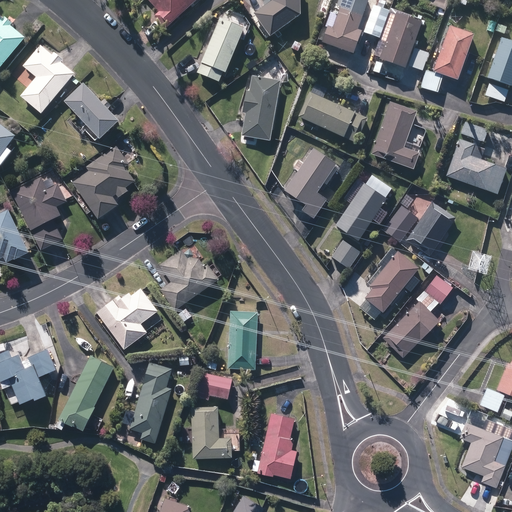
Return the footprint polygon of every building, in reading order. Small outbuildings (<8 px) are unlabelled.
[(155,18),(167,30),(198,0),(147,0),(160,13),(155,18)] [(254,15),(270,38),(301,17),(300,0),(272,0),(272,2),(254,15)] [(364,34),(380,40),(390,13),(383,10),(386,3),(380,1),(377,8),(374,7),(364,34)] [(322,44),(354,56),(362,33),(358,31),(363,17),(341,9),(338,17),(333,15),(322,44)] [(380,61),(405,70),(422,24),(397,15),(380,61)] [(0,69),(25,39),(10,27),(12,24),(5,18),(3,20),(0,17),(0,69)] [(198,75),(219,83),(223,74),(226,75),(245,30),(221,20),(198,75)] [(421,88),(437,94),(443,77),(457,82),(474,36),(450,27),(433,75),(427,73),(421,88)] [(487,79),(511,89),(511,88),(511,42),(502,39),(487,79)] [(291,50),(298,53),(302,46),(295,42),(291,50)] [(21,98),(42,116),(75,75),(61,64),(63,61),(55,54),(53,57),(41,46),(23,68),(37,79),(21,98)] [(409,67),(423,72),(430,54),(415,49),(409,67)] [(242,137),(270,142),(281,82),(253,77),(250,93),(248,92),(244,115),(247,115),(242,137)] [(64,103),(101,141),(120,123),(84,84),(64,103)] [(485,97),(505,104),(509,92),(489,85),(485,97)] [(299,118),(356,145),(368,120),(324,99),(327,91),(315,86),(311,94),(310,93),(299,118)] [(371,156),(414,172),(420,155),(418,155),(421,147),(407,142),(418,113),(391,103),(371,156)] [(6,125),(18,136),(22,130),(10,120),(6,125)] [(465,123),(460,136),(482,144),(487,131),(465,123)] [(0,158),(16,138),(0,125),(0,158)] [(446,178),(498,197),(507,170),(471,157),(475,146),(460,140),(446,178)] [(347,150),(353,153),(356,145),(350,143),(347,150)] [(74,184),(99,221),(119,207),(113,199),(117,196),(119,199),(128,193),(126,190),(135,183),(126,169),(130,166),(117,148),(87,168),(90,173),(74,184)] [(302,213),(314,221),(327,201),(317,195),(337,166),(314,150),(285,193),(306,207),(302,213)] [(13,194),(42,252),(63,241),(54,221),(61,218),(56,209),(67,203),(58,185),(55,187),(51,180),(44,183),(42,179),(13,194)] [(336,227),(359,243),(388,201),(365,185),(364,187),(358,183),(349,196),(355,200),(336,227)] [(409,192),(414,196),(418,190),(413,186),(409,192)] [(401,205),(409,210),(415,202),(407,196),(401,205)] [(422,253),(430,258),(456,220),(449,214),(453,208),(444,202),(440,209),(433,204),(407,242),(415,248),(412,252),(419,257),(422,253)] [(384,231),(401,244),(419,220),(402,207),(384,231)] [(0,261),(5,259),(8,265),(15,261),(15,262),(30,255),(9,212),(0,215),(0,261)] [(26,242),(30,249),(35,246),(31,240),(26,242)] [(332,258),(349,270),(361,254),(344,242),(332,258)] [(161,291),(175,312),(219,282),(208,266),(205,269),(199,261),(190,259),(188,260),(182,252),(160,267),(172,284),(161,291)] [(366,300),(384,314),(419,270),(398,253),(369,288),(373,291),(366,300)] [(425,273),(430,276),(434,271),(429,268),(425,273)] [(424,293),(441,305),(453,289),(436,277),(424,293)] [(98,314),(125,352),(148,335),(146,332),(161,321),(157,315),(158,313),(142,290),(131,298),(129,295),(122,300),(120,298),(98,314)] [(383,341),(404,360),(420,343),(421,343),(440,322),(420,303),(383,341)] [(178,316),(184,324),(192,319),(186,310),(178,316)] [(229,370),(255,371),(258,314),(231,313),(229,370)] [(12,387),(21,406),(35,401),(35,403),(47,398),(39,380),(57,372),(47,351),(28,360),(32,368),(30,368),(28,364),(23,366),(19,356),(12,359),(9,352),(0,355),(0,361),(1,364),(0,364),(0,380),(5,391),(12,387)] [(71,428),(81,433),(93,410),(92,410),(112,370),(89,358),(56,423),(58,424),(56,428),(61,431),(63,426),(70,430),(71,428)] [(180,359),(180,368),(189,367),(189,359),(180,359)] [(497,391),(511,397),(511,362),(511,366),(508,365),(497,391)] [(141,441),(156,445),(172,390),(167,389),(172,371),(150,364),(134,416),(131,416),(128,424),(131,425),(130,430),(143,434),(141,441)] [(196,399),(209,401),(210,397),(228,401),(233,381),(201,374),(196,399)] [(480,407),(498,414),(505,397),(488,389),(480,407)] [(192,410),(193,461),(232,460),(232,440),(219,440),(218,409),(192,410)] [(501,419),(510,422),(511,417),(511,412),(505,410),(501,419)] [(274,476),(291,480),(297,454),(291,452),(294,442),(290,441),(295,420),(272,414),(257,475),(273,479),(274,476)] [(482,484),(497,490),(511,450),(511,442),(466,425),(461,440),(472,444),(462,469),(485,478),(482,484)] [(233,511),(261,511),(264,508),(244,495),(233,511)] [(160,511),(189,511),(192,507),(166,497),(160,511)]
